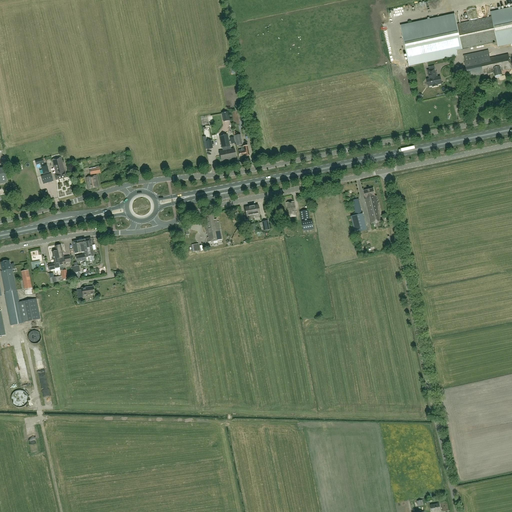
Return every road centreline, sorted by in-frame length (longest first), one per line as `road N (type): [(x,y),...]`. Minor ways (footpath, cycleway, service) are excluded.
road 1 (unclassified): [(149,179),(238,172),(511,116)]
road 2 (unclassified): [(455,511),(386,171)]
road 3 (primary): [(189,196),(511,129)]
road 4 (unclassified): [(158,227),(237,201),(386,171)]
road 5 (unclassified): [(0,250),(134,232)]
road 6 (unclassified): [(0,222),(124,185)]
road 7 (unclassified): [(386,171),(511,144)]
